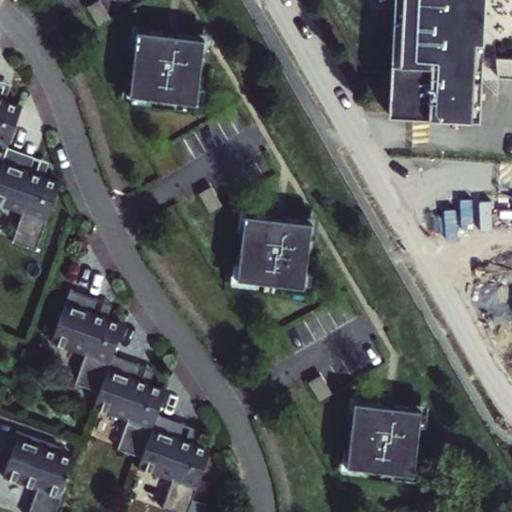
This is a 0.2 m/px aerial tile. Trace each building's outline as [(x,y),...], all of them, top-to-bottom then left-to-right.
[(480,119),(485,0),(395,0),(389,114),(480,119)] [(171,34),(131,29),(123,93),(190,101),(198,37),(171,34)] [(511,57),(496,57),(498,77),(511,77),(511,57)] [(10,85),(0,81),(0,98),(5,100),(10,85)] [(0,162),(6,146),(20,106),(5,100),(0,98),(0,162)] [(48,161),(6,146),(0,162),(0,170),(25,179),(28,170),(43,176),(48,161)] [(0,204),(21,212),(10,240),(35,248),(59,181),(43,176),(28,170),(25,179),(0,170),(0,204)] [(279,219),(238,214),(231,280),(298,288),(306,222),(279,219)] [(111,302),(69,288),(61,312),(88,322),(91,313),(106,318),(111,302)] [(84,354),(74,383),(99,391),(104,377),(112,353),(123,323),(106,318),(91,313),(88,322),(61,312),(50,343),(84,354)] [(149,383),(154,368),(112,353),(104,377),(130,386),(133,377),(149,383)] [(99,391),(93,407),(127,418),(117,447),(141,455),(148,435),(157,411),(165,388),(149,383),(133,377),(130,386),(104,377),(99,391)] [(389,408),(348,403),(340,467),(407,475),(415,411),(389,408)] [(179,436),(194,441),(199,426),(157,411),(148,435),(175,445),(179,436)] [(20,511),(48,511),(66,460),(50,455),(36,450),(38,445),(9,435),(0,461),(0,481),(28,490),(20,511)] [(193,496),(210,446),(194,441),(179,436),(175,445),(148,435),(141,455),(137,466),(172,477),(162,506),(180,511),(202,511),(206,500),(193,496)] [(51,450),(38,445),(36,450),(50,455),(51,450)]
